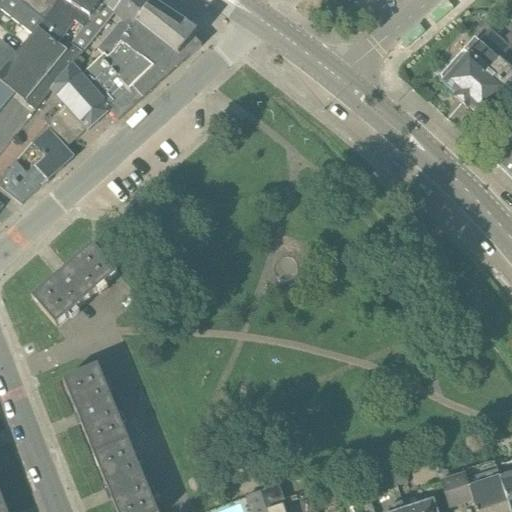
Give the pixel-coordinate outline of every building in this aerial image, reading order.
[(34,37),(46,24),(60,0),(7,0),(0,9),(0,10),(33,36),(34,37)] [(110,21),(113,16),(126,0),(60,0),(46,24),(34,37),(33,36),(16,56),(10,63),(4,72),(0,76),(0,82),(14,94),(35,112),(51,93),(51,94),(74,65),(110,21)] [(113,54),(133,30),(153,4),(147,0),(126,0),(113,16),(120,22),(98,50),(107,58),(113,54)] [(105,57),(87,80),(74,65),(51,94),(63,107),(64,106),(87,131),(88,132),(111,113),(118,122),(202,47),(195,40),(196,39),(195,39),(198,35),(153,4),(133,30),(113,54),(108,60),(105,57)] [(454,99),(462,106),(500,62),(510,51),(511,48),(511,36),(511,35),(503,44),(490,32),(480,44),(475,41),(442,78),(444,85),(443,86),(456,97),(454,99)] [(0,54),(10,63),(16,56),(1,41),(0,42),(0,54)] [(0,69),(4,72),(10,63),(0,54),(0,69)] [(511,90),(511,71),(500,62),(462,106),(468,111),(470,109),(483,121),(484,120),(492,121),(511,98),(511,93),(511,92),(511,90)] [(0,96),(7,103),(14,94),(0,82),(0,96)] [(16,162),(0,182),(0,189),(22,206),(73,161),(71,159),(73,157),(67,150),(87,131),(64,106),(63,107),(31,145),(44,159),(27,175),(16,162)] [(493,139),(504,149),(511,140),(511,120),(493,139)] [(511,180),(511,140),(504,149),(493,161),(511,180)] [(32,300),(57,329),(118,276),(93,247),(69,268),(54,281),(32,300)] [(94,457),(129,443),(98,368),(63,382),(94,457)] [(157,511),(129,443),(94,457),(116,511),(157,511)] [(243,456),(235,457),(238,469),(246,467),(243,456)] [(511,511),(511,462),(496,468),(497,469),(510,511),(511,511)] [(475,511),(510,511),(497,469),(494,470),(492,463),(463,472),(464,475),(440,482),(443,491),(449,510),(473,503),(475,511)] [(402,467),(390,471),(396,490),(408,486),(402,467)] [(268,511),(284,506),(286,505),(279,486),(261,493),(268,511)] [(353,495),(355,501),(369,497),(367,491),(353,495)] [(355,501),(358,511),(373,511),(369,497),(355,501)] [(405,511),(404,511),(435,511),(432,503),(405,511)]
